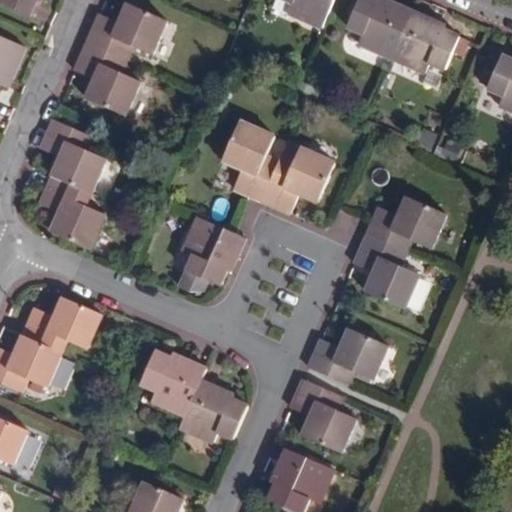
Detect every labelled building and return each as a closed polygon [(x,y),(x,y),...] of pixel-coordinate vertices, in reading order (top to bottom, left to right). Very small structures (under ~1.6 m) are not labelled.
[(0,0),(30,13),(35,0),(0,0)] [(101,10),(87,41),(127,59),(134,44),(152,52),(167,17),(129,0),(127,0),(122,11),(128,15),(125,21),(118,18),(101,10)] [(288,0),(286,7),(322,23),(332,0),(288,0)] [(358,38),(392,53),(413,4),(404,0),(355,0),(346,22),(363,28),(358,38)] [(413,4),(392,53),(426,68),(430,57),(445,65),(459,30),(445,24),(437,21),(439,16),(413,4)] [(118,18),(125,21),(128,15),(122,11),(118,18)] [(447,20),(439,16),(437,21),(445,24),(447,20)] [(0,80),(3,74),(12,78),(26,47),(0,35),(0,80)] [(127,59),(87,41),(75,69),(94,76),(100,79),(97,85),(92,83),(86,96),(125,113),(141,79),(122,71),(127,59)] [(511,53),(503,50),(488,83),(503,89),(499,99),(511,105),(511,53)] [(0,80),(0,84),(8,88),(12,78),(3,74),(0,80)] [(97,85),(100,79),(94,76),(92,83),(97,85)] [(58,161),(52,174),(92,192),(107,156),(88,149),(94,135),(54,118),(42,147),(61,155),(66,158),(64,164),(58,161)] [(262,200),(280,158),(266,152),(274,133),(239,118),(222,158),(235,163),(237,156),(245,159),(242,166),(233,187),(262,200)] [(292,164),(280,158),(262,200),(288,212),(297,190),(300,184),(309,187),(306,194),(318,199),(335,159),(300,145),(292,164)] [(64,164),(66,158),(61,155),(58,161),(64,164)] [(242,166),(245,159),(237,156),(235,163),(242,166)] [(92,192),(52,174),(41,201),(60,210),(66,212),(64,218),(58,216),(52,228),(91,246),(106,212),(86,204),(92,192)] [(297,190),(306,194),(309,187),(300,184),(297,190)] [(365,234),(407,252),(413,237),(432,246),(448,210),(409,191),(403,204),(409,207),(406,215),(399,212),(378,203),(365,234)] [(399,212),(406,215),(409,207),(403,204),(399,212)] [(64,218),(66,212),(60,210),(58,216),(64,218)] [(338,210),(327,236),(358,249),(369,223),(338,210)] [(228,260),(235,263),(246,236),(197,215),(182,249),(192,253),(186,268),(219,283),(225,267),(228,260)] [(403,261),(407,252),(365,234),(354,260),(375,268),(382,271),(378,279),(372,276),(368,287),(406,304),(421,270),(403,261)] [(232,270),(235,263),(228,260),(225,267),(232,270)] [(382,271),(375,268),(372,276),(378,279),(382,271)] [(35,305),(22,335),(61,352),(68,338),(86,347),(101,311),(62,294),(58,305),(64,308),(61,316),(54,313),(35,305)] [(54,313),(61,316),(64,308),(58,305),(54,313)] [(351,324),(346,335),(352,338),(348,346),(342,344),(321,334),(308,365),(349,384),(356,367),(375,377),(390,342),(351,324)] [(47,386),(61,352),(22,335),(17,345),(24,348),(21,356),(14,352),(0,345),(0,379),(22,389),(27,377),(47,386)] [(342,344),(348,346),(352,338),(346,335),(342,344)] [(14,352),(21,356),(24,348),(17,345),(14,352)] [(187,413),(202,378),(207,366),(179,354),(177,359),(170,355),(155,349),(141,381),(157,388),(152,399),(187,413)] [(177,359),(179,354),(171,350),(170,355),(177,359)] [(228,389),(202,378),(187,413),(181,426),(213,440),(217,430),(234,438),(248,406),(232,398),(226,396),(228,389)] [(315,423),(308,421),(304,433),(342,449),(358,414),(339,407),(344,396),(302,378),(291,405),(312,413),(318,416),(315,423)] [(232,398),(235,392),(228,389),(226,396),(232,398)] [(315,423),(318,416),(312,413),(308,421),(315,423)] [(0,457),(13,464),(29,428),(0,415),(0,457)] [(282,473),(277,483),(271,497),(303,511),(310,496),(323,502),(337,469),(287,448),(277,472),(282,473)] [(282,473),(277,472),(273,481),(277,483),(282,473)] [(166,511),(170,504),(178,507),(182,495),(144,479),(129,511),(166,511)]
